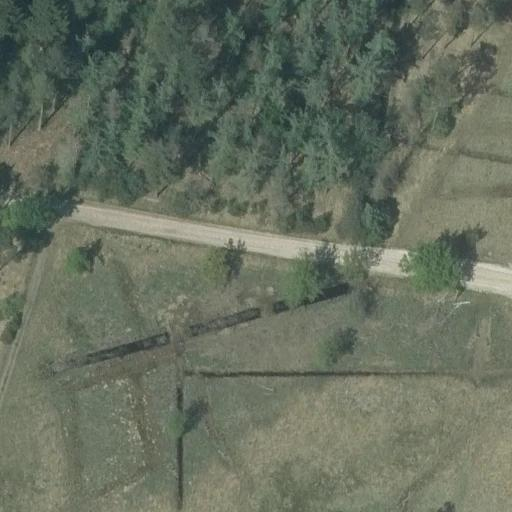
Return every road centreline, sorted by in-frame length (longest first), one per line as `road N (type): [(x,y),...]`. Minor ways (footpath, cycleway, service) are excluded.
road 1 (track): [(511,282),(0,197)]
road 2 (track): [(0,388),(59,207)]
